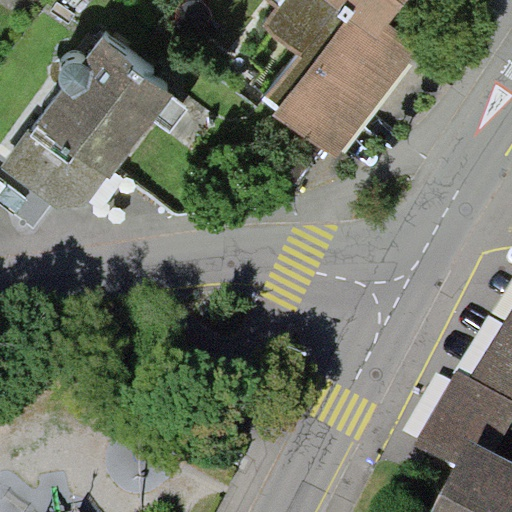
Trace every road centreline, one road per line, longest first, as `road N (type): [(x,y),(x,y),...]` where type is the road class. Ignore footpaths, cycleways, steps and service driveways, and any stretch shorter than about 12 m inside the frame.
road 1 (residential): [(0,280),(159,260),(404,274)]
road 2 (residential): [(404,274),(284,511)]
road 3 (residential): [(511,100),(404,274)]
